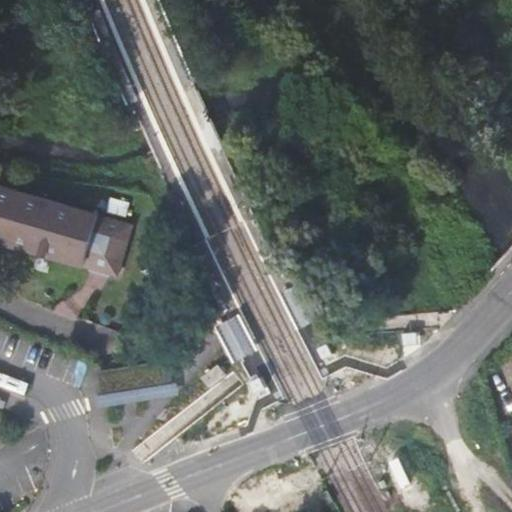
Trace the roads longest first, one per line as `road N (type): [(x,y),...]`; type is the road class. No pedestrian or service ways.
road 1 (tertiary): [(103,511),(399,395),(455,355),(511,293)]
road 2 (track): [(481,511),(431,375)]
road 3 (residential): [(0,296),(114,347)]
